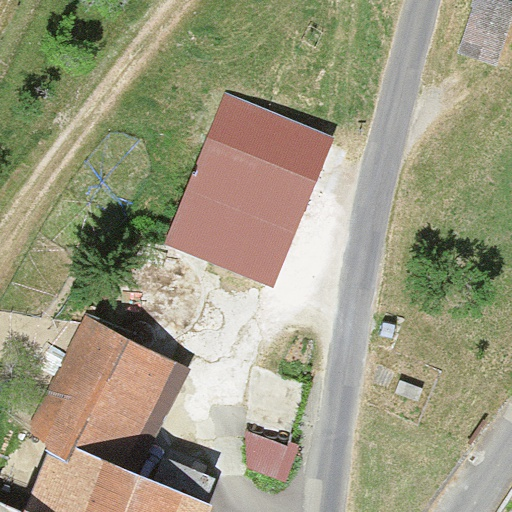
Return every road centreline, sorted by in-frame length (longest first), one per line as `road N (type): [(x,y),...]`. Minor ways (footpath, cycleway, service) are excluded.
road 1 (tertiary): [(427,0),(373,203),(327,511)]
road 2 (track): [(163,0),(50,143),(0,234)]
